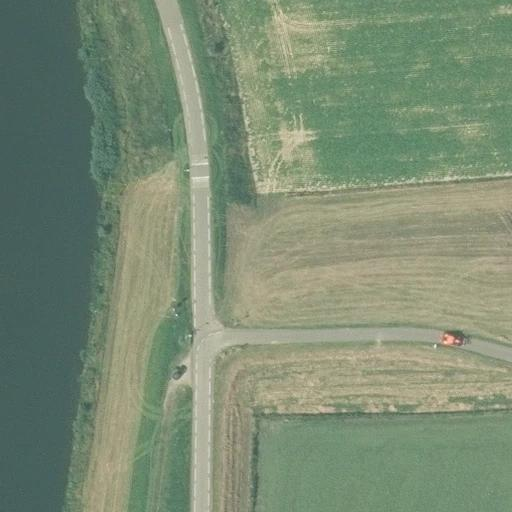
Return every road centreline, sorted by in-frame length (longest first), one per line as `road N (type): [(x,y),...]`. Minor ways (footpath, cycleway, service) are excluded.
road 1 (tertiary): [(201,339),(191,108),(163,0)]
road 2 (unclassified): [(201,339),(419,334),(511,357)]
road 3 (tertiary): [(199,511),(201,339)]
